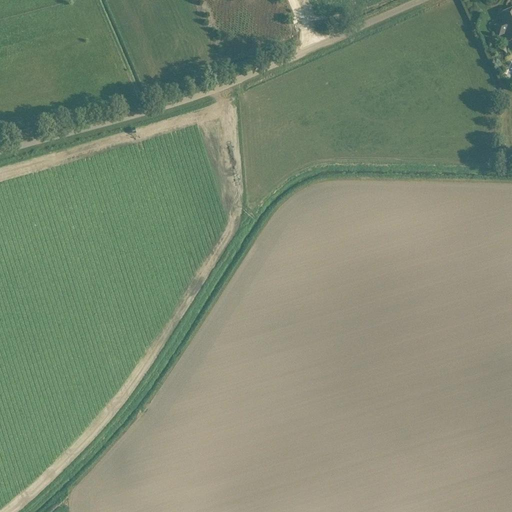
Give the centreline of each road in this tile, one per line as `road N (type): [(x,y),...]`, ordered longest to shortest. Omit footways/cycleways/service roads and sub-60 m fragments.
road 1 (unclassified): [(0,151),(182,102),(422,0)]
road 2 (track): [(238,80),(243,238)]
